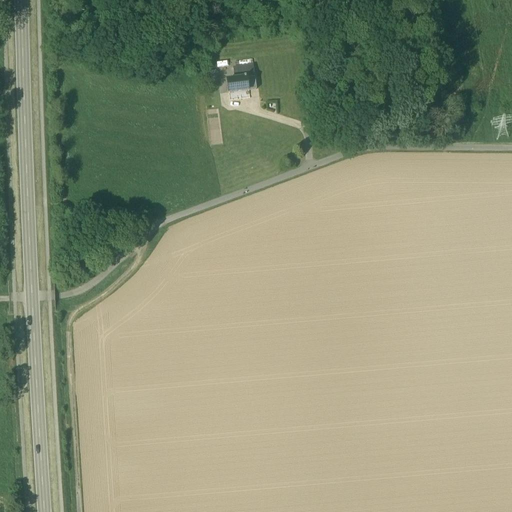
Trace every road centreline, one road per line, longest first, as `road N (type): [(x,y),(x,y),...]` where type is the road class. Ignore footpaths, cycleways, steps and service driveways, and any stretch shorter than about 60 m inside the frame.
road 1 (primary): [(44,511),(21,0)]
road 2 (unclassified): [(511,149),(364,147),(160,226),(77,293),(55,297)]
road 3 (track): [(139,242),(134,270),(69,321),(81,511)]
road 4 (track): [(312,167),(302,129),(224,98)]
